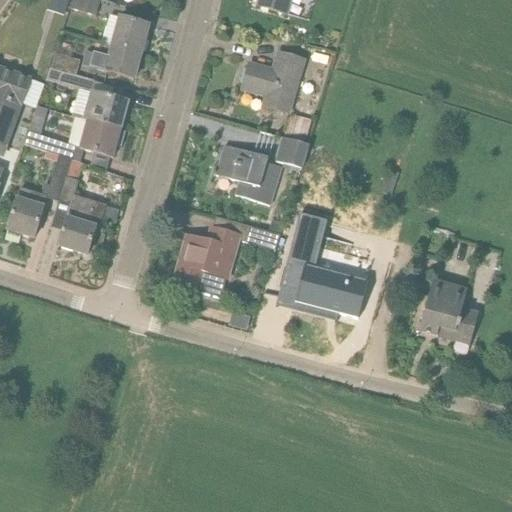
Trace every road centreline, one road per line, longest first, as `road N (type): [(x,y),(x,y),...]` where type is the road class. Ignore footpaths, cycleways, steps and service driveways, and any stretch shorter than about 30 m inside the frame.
road 1 (unclassified): [(511,416),(114,312)]
road 2 (unclassified): [(114,312),(202,0)]
